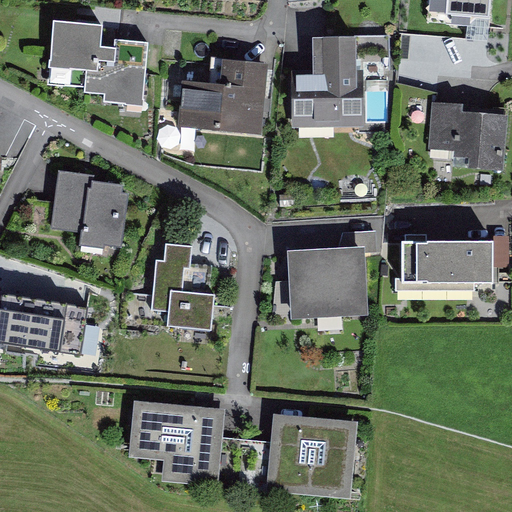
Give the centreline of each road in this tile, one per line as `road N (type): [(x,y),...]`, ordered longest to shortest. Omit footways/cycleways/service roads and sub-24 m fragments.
road 1 (residential): [(0,91),(242,222),(251,263),(239,397)]
road 2 (residential): [(277,0),(275,19),(258,31),(127,19)]
